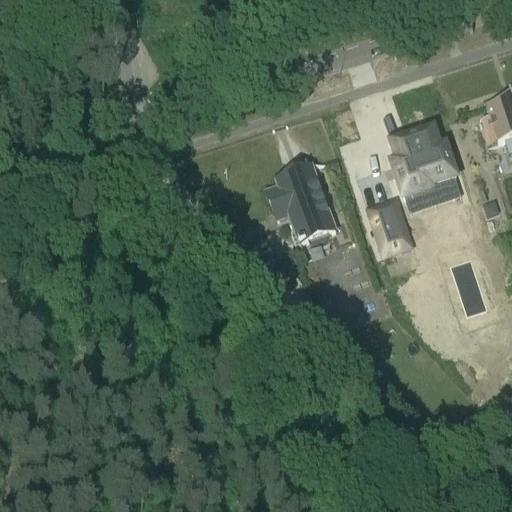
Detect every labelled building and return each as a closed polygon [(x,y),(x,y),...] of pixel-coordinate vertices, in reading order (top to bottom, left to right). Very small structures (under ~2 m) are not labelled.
[(480,129),(480,130),(487,153),(511,144),(511,98),(509,99),(510,105),(486,112),(489,123),(482,125),(481,126),(480,127),(480,128),(480,129)] [(398,169),(391,171),(395,183),(396,183),(403,206),(431,197),(430,195),(456,187),(446,154),(439,156),(432,137),(392,151),(398,169)] [(299,251),(300,251),(336,238),(312,175),(276,188),(278,194),(266,198),(274,218),(285,214),(299,251)] [(494,207),(482,211),(486,223),(499,219),(494,207)] [(395,209),(368,217),(383,263),(410,254),(395,209)] [(336,355),(343,363),(354,353),(347,346),(336,355)] [(367,366),(355,353),(347,361),(358,373),(367,366)]
